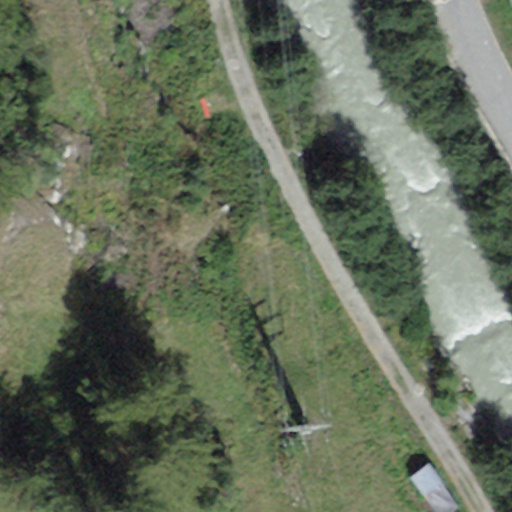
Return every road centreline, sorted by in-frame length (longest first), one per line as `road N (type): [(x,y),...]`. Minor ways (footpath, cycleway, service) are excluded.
road 1 (track): [(197,0),(265,160),(477,511)]
road 2 (residential): [(454,0),(468,49),(511,125)]
